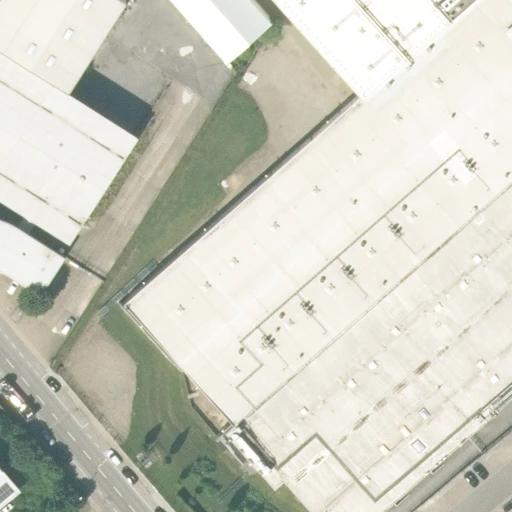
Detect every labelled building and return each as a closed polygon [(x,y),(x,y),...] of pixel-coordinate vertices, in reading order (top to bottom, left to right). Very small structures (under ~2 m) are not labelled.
[(0,0),(0,52),(66,95),(117,16),(127,0),(125,0),(0,0)] [(126,0),(127,0),(117,16),(127,23),(141,0),(126,0)] [(125,307),(232,428),(511,178),(511,0),(465,0),(362,92),(125,307)] [(272,21),(253,0),(172,0),(227,61),(272,21)] [(279,0),(362,92),(465,0),(279,0)] [(0,202),(69,246),(136,139),(66,95),(0,52),(0,202)] [(511,178),(232,428),(224,436),(274,495),(284,487),(305,511),(387,511),(511,401),(511,178)] [(0,269),(4,270),(8,272),(39,291),(60,258),(10,226),(0,220),(0,269)] [(0,504),(17,490),(0,469),(0,504)]
